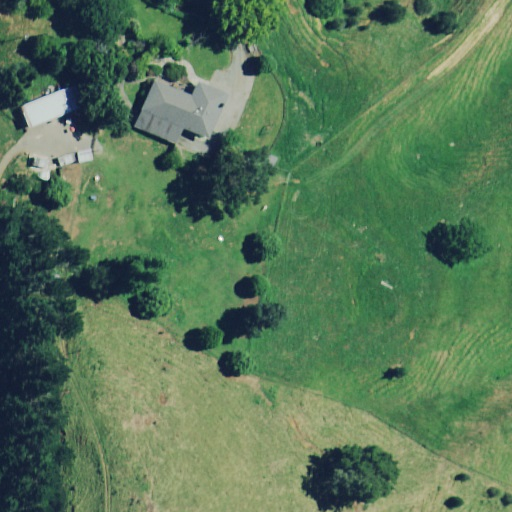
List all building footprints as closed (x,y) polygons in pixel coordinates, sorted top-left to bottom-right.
[(188,94),(151,79),(132,127),(174,143),(180,128),(205,139),(223,94),(193,82),(188,94)] [(78,108),(69,86),(17,106),(25,128),(78,108)] [(280,157),(267,154),(264,165),(277,168),(280,157)] [(48,157),(32,155),(30,168),(46,170),(48,157)] [(50,287),(51,288),(55,287),(56,287),(57,286),(58,285),(59,283),(60,282),(60,281),(60,279),(60,278),(59,277),(59,275),(58,274),(57,273),(56,272),(54,272),(53,272),(52,272),(50,272),(49,272),(48,273),(46,274),(45,275),(45,276),(44,277),(44,279),(44,280),(44,281),(44,283),(45,284),(46,285),(47,286),(48,287),(50,287)]
